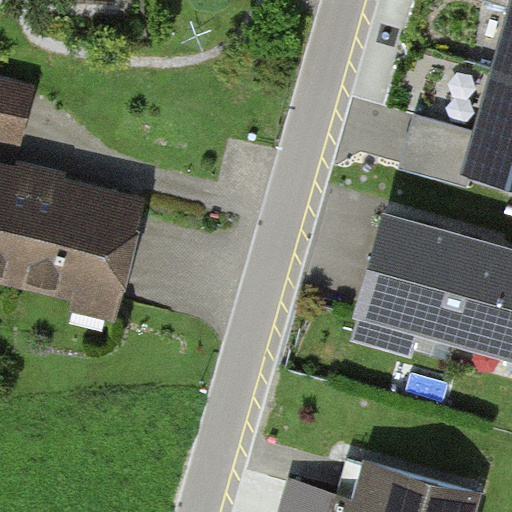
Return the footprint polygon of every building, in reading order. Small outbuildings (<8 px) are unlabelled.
[(511,24),(474,160),(511,170),(511,24)] [(50,90),(0,75),(0,128),(36,138),(50,90)] [(157,205),(0,160),(0,282),(124,318),(157,205)] [(511,261),(377,222),(346,328),(511,376),(511,261)] [(469,511),(476,489),(348,452),(331,511),(469,511)]
